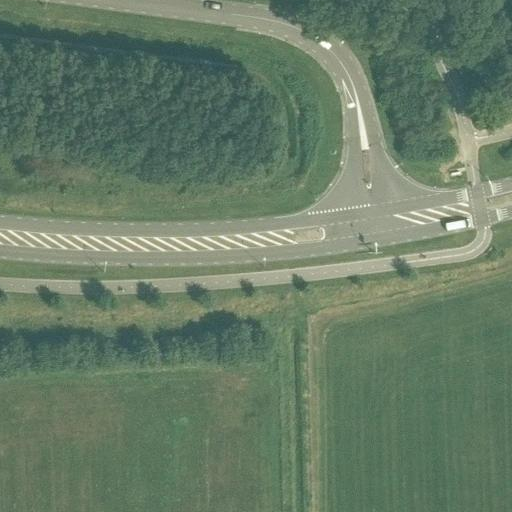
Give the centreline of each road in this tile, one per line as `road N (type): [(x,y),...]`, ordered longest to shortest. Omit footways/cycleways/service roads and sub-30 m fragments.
road 1 (secondary): [(375,227),(359,110),(347,74),(325,48),(280,26),(97,0)]
road 2 (secondary): [(375,227),(277,242),(101,247),(0,239)]
road 3 (secondary): [(511,199),(375,227)]
